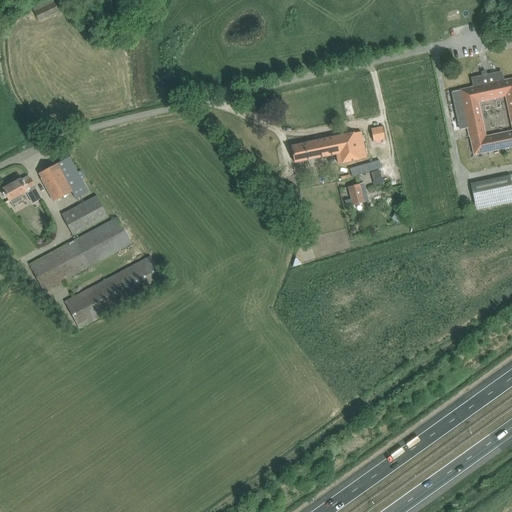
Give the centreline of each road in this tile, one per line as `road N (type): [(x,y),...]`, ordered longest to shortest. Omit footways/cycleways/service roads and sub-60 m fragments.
road 1 (unclassified): [(0,169),(50,142),(133,118),(225,105)]
road 2 (motorway): [(511,379),(323,511)]
road 3 (motorway): [(392,511),(511,427)]
